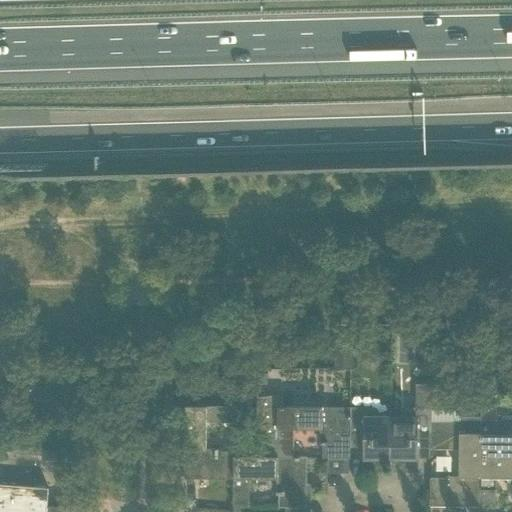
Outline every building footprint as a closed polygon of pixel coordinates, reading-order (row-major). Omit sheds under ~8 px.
[(335,366),(351,367),(351,332),(335,332),(335,366)] [(446,340),(433,340),(433,361),(433,384),(453,384),(453,360),(446,340)] [(258,374),(258,385),(267,385),(267,374),(258,374)] [(461,397),(475,397),(475,382),(461,382),(461,397)] [(350,425),(350,406),(257,405),(257,389),(256,389),(255,455),(277,455),(277,456),(293,456),(293,427),(327,427),(326,440),(322,440),(322,457),(350,458),(350,425)] [(511,455),(511,433),(495,433),(495,405),(481,404),(480,416),(480,433),(481,433),(481,455),(511,455)] [(234,406),(184,405),(183,478),(233,479),(233,465),(233,455),(233,450),(213,450),(213,455),(204,455),(204,421),(234,421),(234,406)] [(350,406),(350,425),(363,425),(363,457),(390,457),(390,417),(374,417),(374,407),(350,406)] [(390,417),(390,457),(393,457),(393,463),(415,463),(415,458),(417,458),(417,426),(430,426),(431,426),(431,421),(431,408),(406,408),(406,417),(390,417)] [(430,478),(429,506),(480,506),(481,465),(481,455),(481,433),(480,433),(480,416),(461,415),(461,421),(431,421),(431,426),(430,426),(430,449),(458,449),(458,465),(458,475),(446,475),(446,478),(430,478)] [(233,465),(233,479),(233,507),(249,507),(249,478),(275,478),(275,494),(278,494),(277,507),(305,508),(306,456),(299,456),(293,456),(277,456),(277,455),(255,455),(233,455),(233,465)] [(481,465),(480,506),(495,506),(496,477),(511,477),(511,455),(481,455),(481,465)] [(66,511),(67,508),(64,508),(47,507),(48,488),(0,483),(0,511),(66,511)]
